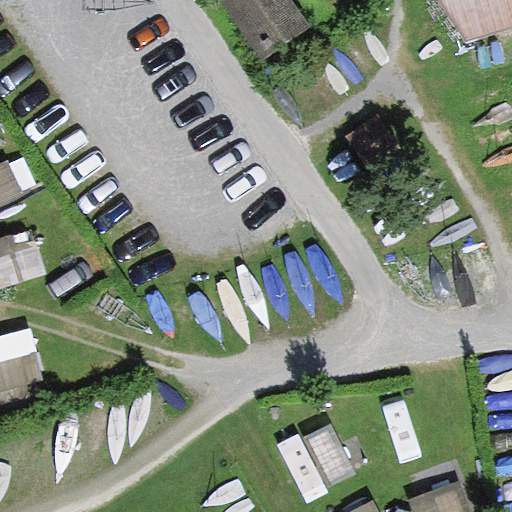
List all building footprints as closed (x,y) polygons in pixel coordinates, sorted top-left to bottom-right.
[(233,0),(265,47),(312,16),(301,0),(233,0)] [(511,0),(431,0),(468,49),(511,36),(511,0)] [(402,153),(378,118),(347,140),(371,174),(402,153)] [(37,222),(0,233),(0,273),(4,285),(52,271),(37,222)] [(480,511),(465,468),(413,487),(421,511),(480,511)] [(338,511),(387,511),(377,492),(338,511)]
